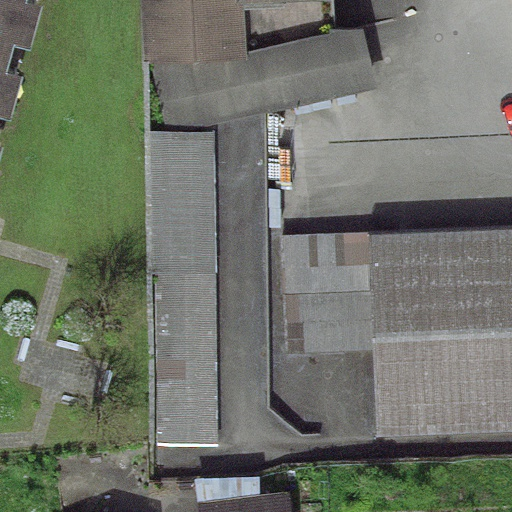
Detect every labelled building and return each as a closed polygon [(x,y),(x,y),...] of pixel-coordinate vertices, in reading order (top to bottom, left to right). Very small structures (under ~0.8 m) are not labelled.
[(0,0),(0,150),(42,0),(0,0)] [(235,0),(141,0),(144,63),(150,62),(247,59),(244,4),(235,4),(235,0)] [(378,88),(362,29),(336,28),(334,0),(320,0),(244,4),(247,59),(150,62),(168,132),(378,88)] [(168,132),(148,132),(153,444),(218,443),(213,131),(168,132)] [(511,227),(285,237),(289,350),(375,347),(379,435),(511,429),(511,227)] [(290,511),(288,491),(197,502),(198,511),(290,511)]
